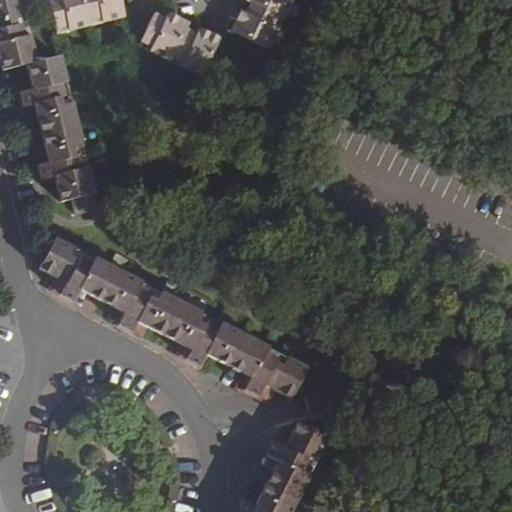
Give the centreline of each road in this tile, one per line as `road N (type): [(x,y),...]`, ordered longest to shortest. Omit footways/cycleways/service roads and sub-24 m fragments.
road 1 (residential): [(207,511),(208,436),(178,389),(107,345),(52,344)]
road 2 (residential): [(52,344),(18,418),(14,502)]
road 3 (residential): [(52,344),(0,204)]
